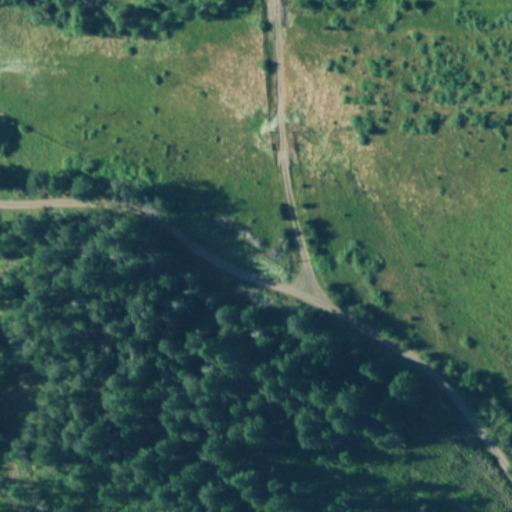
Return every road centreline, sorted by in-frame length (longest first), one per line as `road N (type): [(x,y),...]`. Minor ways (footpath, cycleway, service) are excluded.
road 1 (residential): [(0,245),(153,278),(364,396),(434,408),(511,486)]
road 2 (residential): [(434,408),(422,343),(259,79),(259,0)]
